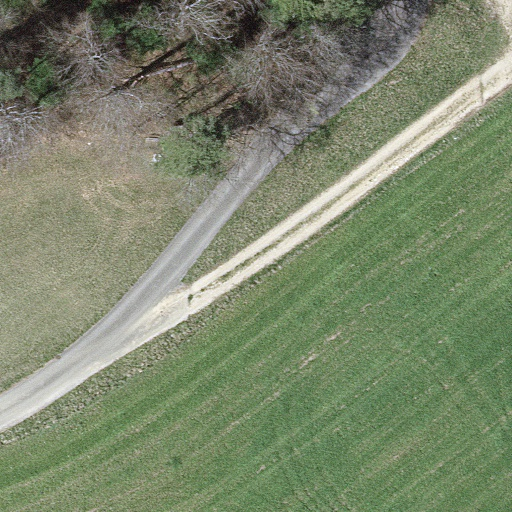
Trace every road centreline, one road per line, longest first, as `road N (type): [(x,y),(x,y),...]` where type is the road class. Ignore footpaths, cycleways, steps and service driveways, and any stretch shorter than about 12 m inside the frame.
road 1 (unclassified): [(0,416),(50,393),(125,328),(389,0)]
road 2 (track): [(125,328),(246,278),(511,59)]
